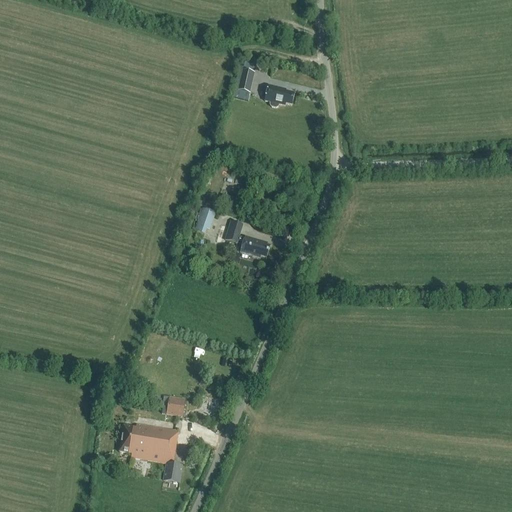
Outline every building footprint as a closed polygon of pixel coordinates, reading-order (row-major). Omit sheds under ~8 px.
[(245,63),(243,72),(254,74),(256,65),(245,63)] [(250,95),(254,74),(243,72),(238,92),(250,95)] [(271,104),(270,107),(272,109),(276,110),(278,109),(279,106),(285,108),(286,106),(292,107),(294,95),(281,92),(281,90),(268,87),(265,103),(271,104)] [(234,92),(233,98),(248,102),(249,95),(238,92),(234,92)] [(222,196),(220,203),(222,204),(221,207),(228,209),(227,214),(240,218),(242,213),(237,211),(239,204),(240,201),(222,196)] [(202,209),(195,232),(206,236),(214,213),(202,209)] [(241,230),(230,226),(226,240),(242,245),(240,252),(260,258),(260,257),(265,258),(269,246),(260,243),(260,242),(245,237),(245,239),(239,237),(241,230)] [(163,407),(162,414),(167,415),(182,418),(185,401),(169,399),(168,408),(163,407)] [(136,429),(123,427),(119,453),(131,455),(131,459),(165,465),(163,481),(180,484),(182,466),(173,465),(178,433),(136,426),(136,429)]
